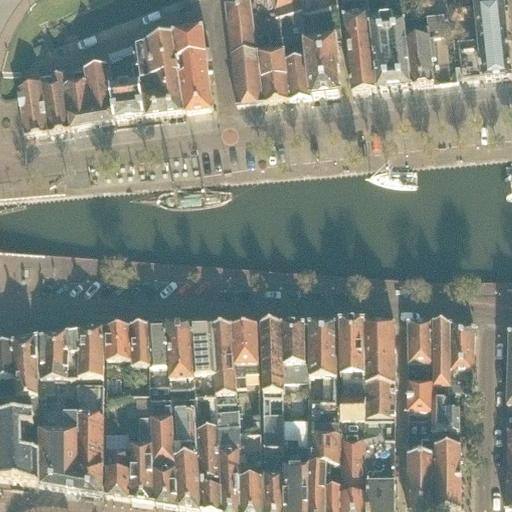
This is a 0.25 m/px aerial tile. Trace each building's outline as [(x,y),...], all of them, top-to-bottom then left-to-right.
[(265,109),(291,106),(286,66),(284,45),(281,23),(278,24),(273,0),(259,0),(252,3),(256,41),(278,39),(280,57),(258,59),(265,109)] [(305,43),(302,19),(301,7),(315,5),(314,0),(273,0),(278,24),(281,23),(284,45),(305,43)] [(301,7),(302,19),(317,15),(317,16),(339,11),(337,0),(314,0),(315,5),(301,7)] [(342,0),(346,24),(370,22),(367,0),(342,0)] [(449,0),(450,0),(475,0),(476,11),(505,8),(503,0),(449,0)] [(265,109),(258,59),(256,41),(252,3),(252,1),(226,10),(232,60),(233,60),(238,112),(265,109)] [(463,8),(450,10),(452,25),(465,24),(463,8)] [(459,47),(462,73),(456,73),(457,86),(466,85),(468,88),(480,86),(481,84),(484,83),(484,85),(511,82),(511,80),(505,8),(476,11),(480,45),(459,47)] [(317,15),(302,19),(305,43),(307,63),(312,104),(342,101),(335,45),(315,47),(314,42),(319,41),(316,16),(317,16),(317,15)] [(378,97),(412,93),(407,40),(405,29),(391,31),(390,25),(383,26),(382,20),(370,22),(378,97)] [(407,40),(412,93),(435,91),(431,64),(437,63),(434,43),(447,42),(445,20),(428,22),(429,31),(415,33),(416,39),(407,40)] [(370,22),(346,24),(353,99),(378,97),(370,22)] [(175,41),(186,118),(213,115),(209,78),(214,77),(212,58),(206,58),(204,35),(175,41)] [(108,71),(117,127),(143,123),(186,118),(175,41),(138,53),(138,56),(107,66),(108,71)] [(37,59),(45,56),(43,50),(35,52),(37,59)] [(312,104),(307,63),(286,66),(291,106),(312,104)] [(97,130),(117,127),(108,71),(88,75),(97,130)] [(72,134),(97,130),(88,75),(75,77),(63,80),(72,134)] [(63,80),(42,82),(49,138),(72,134),(63,80)] [(25,141),(49,138),(42,82),(41,82),(42,90),(19,94),(25,141)] [(191,331),(196,404),(197,405),(218,404),(212,330),(191,331)] [(218,412),(232,411),(237,411),(237,410),(236,394),(233,331),(212,330),(218,404),(218,412)] [(284,390),(282,330),(262,331),(266,433),(266,451),(285,451),(285,433),(284,421),(284,390)] [(304,330),(282,330),(284,390),(309,389),(308,369),(305,369),(304,330)] [(338,330),(310,330),(310,369),(308,369),(309,389),(321,389),(321,402),(311,402),(311,410),(343,411),(342,403),(337,403),(338,330)] [(342,330),(342,403),(367,402),(367,393),(366,369),(365,330),(342,330)] [(366,369),(396,368),(396,330),(365,330),(366,369)] [(409,370),(435,370),(435,330),(409,330),(409,370)] [(435,330),(435,370),(435,395),(449,395),(451,395),(451,332),(435,330)] [(171,388),(168,331),(148,332),(152,405),(172,405),(171,388)] [(168,331),(171,388),(192,387),(189,331),(168,331)] [(258,331),(233,331),(236,394),(247,393),(246,380),(260,379),(258,331)] [(133,367),(133,385),(134,406),(152,405),(148,332),(132,333),(133,367)] [(449,395),(450,395),(450,402),(466,402),(473,402),(474,389),(473,389),(476,337),(451,332),(451,395),(449,395)] [(78,389),(104,389),(104,384),(105,333),(70,338),(69,384),(78,384),(78,389)] [(108,367),(133,367),(132,333),(107,333),(108,367)] [(42,343),(42,380),(40,380),(40,403),(46,403),(46,399),(56,399),(56,394),(63,394),(63,385),(69,385),(69,384),(70,338),(42,343)] [(15,349),(17,403),(40,403),(40,380),(39,345),(15,349)] [(0,403),(17,403),(15,349),(0,350),(0,403)] [(396,368),(366,369),(367,393),(396,392),(396,390),(396,368)] [(134,406),(133,385),(107,385),(107,406),(134,406)] [(78,497),(103,501),(104,433),(104,421),(104,389),(78,389),(79,419),(79,433),(78,497)] [(409,390),(409,419),(435,420),(435,408),(435,390),(409,390)] [(367,393),(367,402),(367,408),(396,407),(397,405),(396,392),(367,393)] [(328,479),(342,480),(343,427),(367,427),(367,408),(367,402),(342,403),(343,411),(311,410),(312,433),(311,465),(310,511),(327,511),(327,492),(328,479)] [(465,418),(466,402),(450,402),(450,408),(435,408),(435,420),(434,427),(434,440),(435,440),(461,439),(460,418),(465,418)] [(17,403),(0,403),(0,420),(39,419),(40,419),(40,403),(17,403)] [(197,405),(196,404),(173,405),(179,511),(201,511),(199,434),(197,405)] [(152,405),(152,425),(153,425),(154,470),(171,469),(166,475),(154,476),(155,509),(173,511),(179,511),(173,405),(172,405),(152,405)] [(396,407),(367,408),(367,427),(396,426),(396,407)] [(239,410),(237,410),(237,411),(232,411),(232,419),(219,420),(219,430),(223,511),(241,511),(239,460),(239,457),(241,457),(240,433),(239,410)] [(308,416),(299,415),(299,425),(307,425),(308,416)] [(0,485),(40,490),(41,436),(40,436),(39,419),(0,420),(0,485)] [(40,490),(78,497),(79,433),(79,419),(66,419),(66,433),(74,433),(74,436),(41,436),(40,490)] [(153,425),(152,425),(140,425),(140,433),(141,452),(132,453),(132,506),(133,506),(155,509),(154,476),(154,470),(153,425)] [(367,427),(367,477),(395,477),(396,426),(367,427)] [(341,492),(341,511),(367,511),(367,477),(367,427),(343,427),(342,480),(342,492),(341,492)] [(409,511),(435,511),(434,440),(434,427),(409,427),(409,461),(408,484),(409,511)] [(223,511),(219,430),(199,434),(201,511),(223,511)] [(434,440),(435,511),(461,511),(461,439),(435,440),(434,440)] [(106,502),(132,506),(132,453),(128,440),(107,440),(106,502)] [(286,470),(286,511),(310,511),(311,465),(311,450),(286,450),(286,470)] [(286,511),(286,470),(285,453),(266,453),(267,479),(267,511),(286,511)] [(246,460),(239,460),(241,511),(264,511),(263,483),(256,483),(255,472),(246,472),(246,460)] [(395,511),(395,477),(367,477),(367,511),(395,511)] [(327,511),(341,511),(341,492),(327,492),(327,511)]
